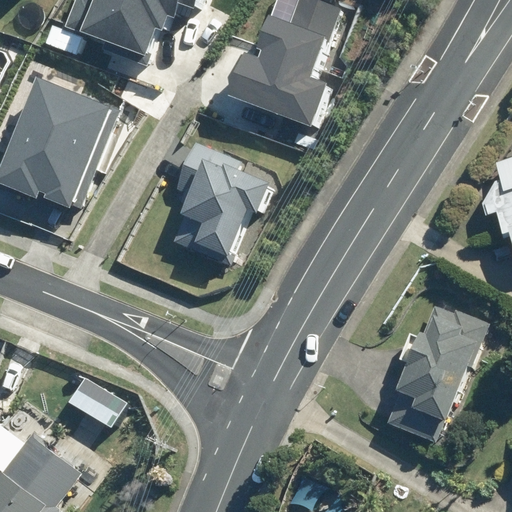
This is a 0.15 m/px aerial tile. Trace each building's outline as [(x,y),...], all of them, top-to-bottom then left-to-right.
[(102,49),(148,66),(153,53),(146,50),(155,27),(163,29),(168,14),(174,16),(178,4),(193,9),(196,0),(74,0),(65,26),(105,40),(102,49)] [(241,51),(225,94),(311,125),(326,83),(312,78),(338,7),(319,0),(298,0),(290,22),(266,14),(254,47),(262,50),(259,58),(241,51)] [(114,107),(37,75),(0,162),(0,183),(70,212),(114,107)] [(174,190),(194,199),(177,241),(231,264),(254,208),(260,210),(274,175),(194,142),(174,190)] [(511,159),(501,163),(506,180),(498,183),(486,204),(490,216),(502,212),(510,240),(511,239),(511,159)] [(491,324),(441,303),(392,424),(440,444),(449,420),(452,421),(491,324)] [(83,378),(69,402),(111,427),(125,402),(83,378)] [(59,511),(59,507),(55,505),(82,471),(34,433),(0,475),(0,511),(59,511)] [(295,503),(319,510),(327,484),(303,477),(295,503)]
